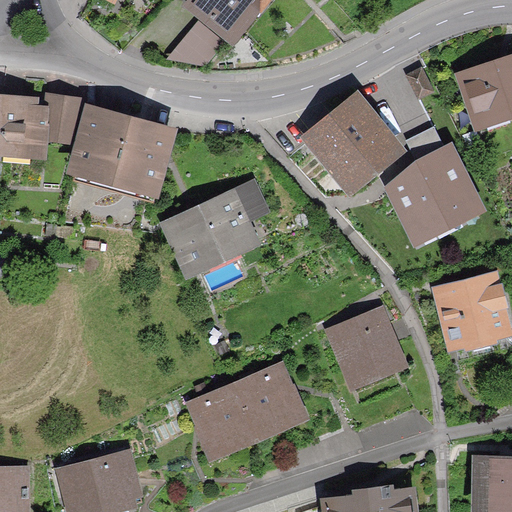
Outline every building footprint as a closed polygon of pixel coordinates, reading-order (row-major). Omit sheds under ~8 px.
[(196,0),(194,3),(230,32),(255,0),(196,0)] [(511,59),(459,77),(477,127),(511,114),(511,59)] [(421,67),(406,74),(417,97),(432,91),(421,67)] [(360,94),(303,139),(350,198),(407,152),(360,94)] [(0,99),(0,150),(42,156),(45,131),(48,106),(0,99)] [(48,106),(45,131),(72,134),(76,103),(49,99),(48,106)] [(176,133),(89,108),(70,173),(157,198),(176,133)] [(484,210),(451,145),(415,163),(386,188),(415,245),(484,210)] [(254,184),(164,224),(188,277),(261,244),(250,220),(267,212),(254,184)] [(499,275),(433,288),(446,350),(511,336),(499,275)] [(383,309),(328,333),(353,392),(409,369),(383,309)] [(235,384),(256,434),(279,424),(305,413),(284,364),(235,384)] [(407,382),(349,405),(358,430),(417,406),(407,382)] [(256,434),(235,384),(188,404),(209,454),(256,434)] [(330,403),(305,413),(316,439),(341,428),(330,403)] [(305,413),(279,424),(290,450),(316,439),(305,413)] [(131,453),(59,471),(68,511),(76,511),(142,496),(131,453)] [(511,511),(511,458),(478,459),(477,511),(511,511)] [(30,511),(30,468),(0,468),(0,511),(30,511)] [(418,511),(416,493),(327,503),(327,511),(418,511)]
